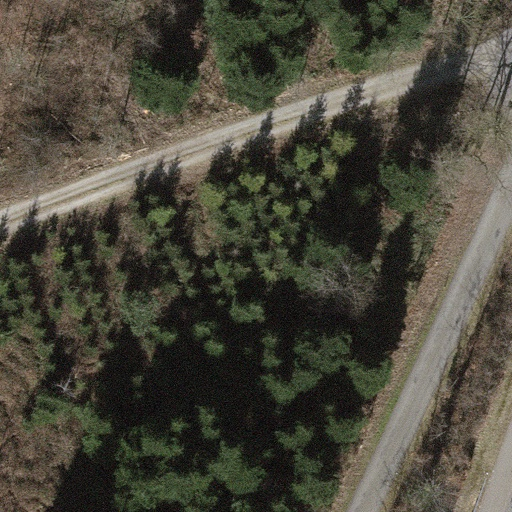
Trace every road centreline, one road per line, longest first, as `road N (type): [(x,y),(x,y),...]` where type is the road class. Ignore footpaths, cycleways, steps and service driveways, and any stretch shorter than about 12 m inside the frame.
road 1 (track): [(511,46),(0,224)]
road 2 (unclassified): [(511,188),(363,511)]
